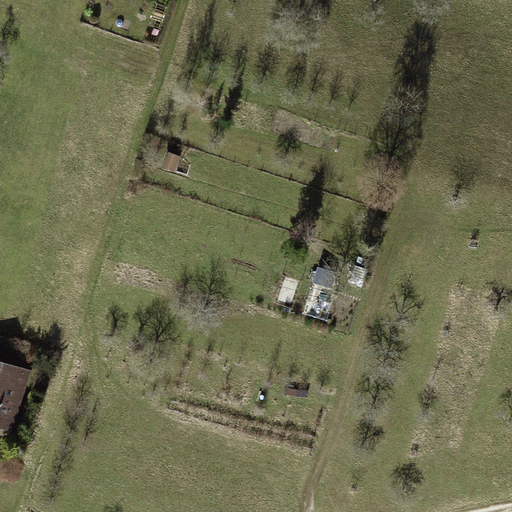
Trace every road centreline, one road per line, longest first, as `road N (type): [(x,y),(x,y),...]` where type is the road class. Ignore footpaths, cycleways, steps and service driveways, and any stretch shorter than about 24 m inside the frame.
road 1 (track): [(189,0),(24,511)]
road 2 (track): [(319,511),(314,496),(363,370),(417,183)]
